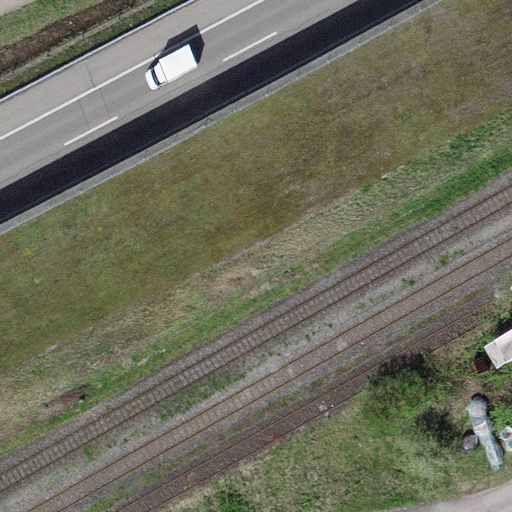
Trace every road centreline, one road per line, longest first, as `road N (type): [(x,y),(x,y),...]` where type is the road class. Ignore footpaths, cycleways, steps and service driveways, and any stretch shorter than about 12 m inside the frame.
road 1 (motorway): [(0,297),(511,28)]
road 2 (motorway): [(337,0),(0,178)]
